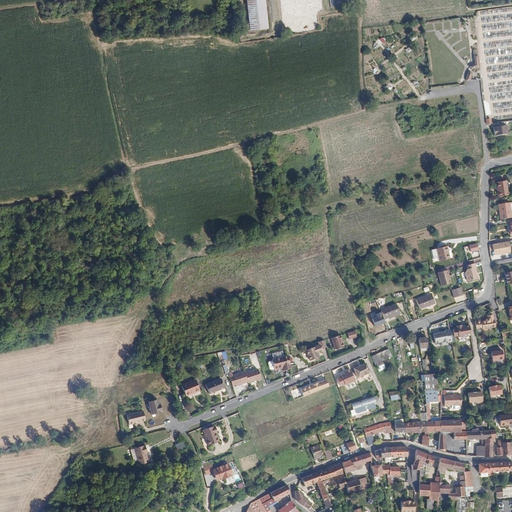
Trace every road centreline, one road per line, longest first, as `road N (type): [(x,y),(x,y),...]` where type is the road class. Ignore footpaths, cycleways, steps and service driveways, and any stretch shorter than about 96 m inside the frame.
road 1 (residential): [(511,160),(484,172),(489,290),(482,299),(178,426)]
road 2 (track): [(0,206),(96,192),(129,171),(429,96)]
road 3 (residential): [(511,460),(458,460),(393,443),(299,474),(237,506)]
road 4 (track): [(322,209),(194,242),(175,258),(155,298)]
road 5 (track): [(487,166),(322,209)]
road 6 (track): [(322,209),(368,348)]
